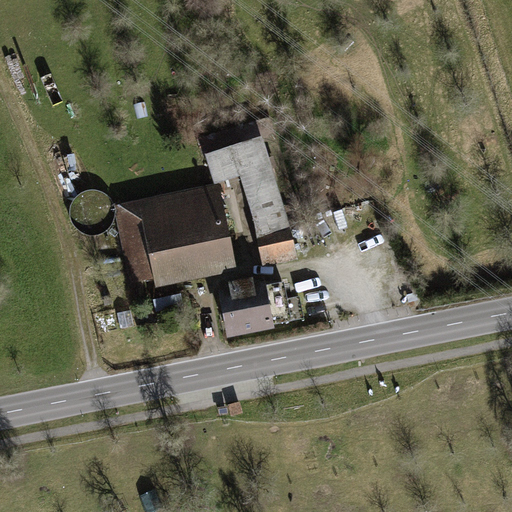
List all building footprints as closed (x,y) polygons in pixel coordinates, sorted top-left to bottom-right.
[(260,140),(210,156),(218,182),(242,175),(262,238),(258,238),(262,258),(294,251),(290,232),(289,232),(260,140)] [(219,192),(121,212),(135,278),(228,258),(221,222),(226,221),(219,192)] [(221,295),(229,335),(272,326),(272,325),(290,321),(290,319),(303,317),(299,297),(286,300),(283,284),(265,287),(265,286),(252,289),(251,281),(231,285),(233,292),(221,295)] [(241,401),(229,404),(232,417),(244,413),(241,401)] [(227,403),(217,405),(218,413),(228,411),(227,403)]
